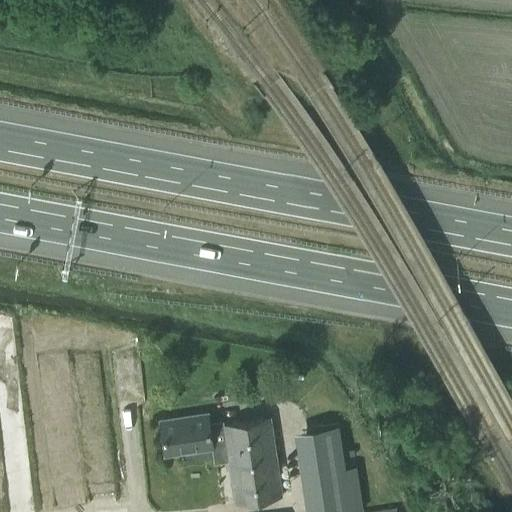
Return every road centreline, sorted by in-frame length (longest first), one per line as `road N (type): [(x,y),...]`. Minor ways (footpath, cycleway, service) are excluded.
road 1 (motorway): [(0,212),(511,308)]
road 2 (motorway): [(511,238),(0,143)]
